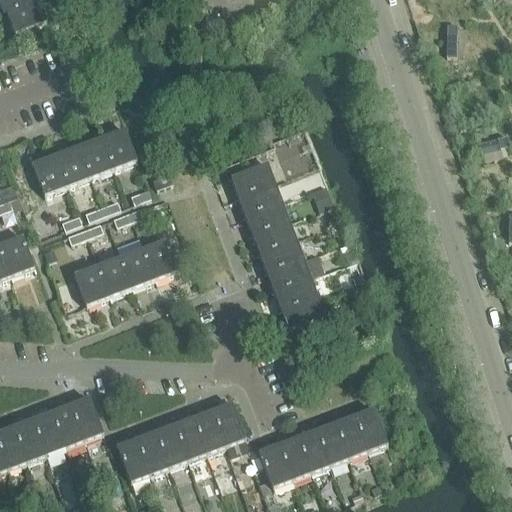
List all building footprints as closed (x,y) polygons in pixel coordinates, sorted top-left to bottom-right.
[(36,0),(0,0),(7,19),(39,7),(36,0)] [(47,30),(39,7),(7,19),(16,42),(47,30)] [(457,63),(457,32),(447,32),(446,63),(457,63)] [(125,137),(102,145),(114,177),(137,169),(125,137)] [(479,151),(482,161),(510,153),(507,143),(479,151)] [(102,145),(79,154),(91,186),(114,177),(102,145)] [(79,154),(56,163),(68,195),(91,186),(79,154)] [(56,163),(33,172),(45,204),(68,195),(56,163)] [(231,185),(238,204),(275,190),(268,171),(231,185)] [(169,181),(153,187),(157,196),(173,190),(169,181)] [(238,204),(246,223),(282,209),(275,190),(238,204)] [(326,194),(312,199),(319,217),(333,212),(326,194)] [(148,196),(131,203),(134,211),(152,205),(148,196)] [(9,208),(0,211),(0,220),(12,216),(9,208)] [(117,208),(101,214),(105,223),(121,217),(117,208)] [(282,209),(246,223),(253,242),(289,229),(282,209)] [(146,213),(130,219),(133,228),(149,222),(146,213)] [(101,214),(86,220),(89,229),(105,223),(101,214)] [(130,219),(114,225),(117,234),(133,228),(130,219)] [(338,222),(329,225),(332,234),(341,231),(338,222)] [(79,223),(62,229),(65,238),(82,231),(79,223)] [(253,242),(260,262),(297,248),(289,229),(253,242)] [(100,231),(84,237),(87,245),(103,239),(100,231)] [(84,237),(68,243),(71,251),(87,245),(84,237)] [(23,244),(0,252),(12,284),(35,275),(23,244)] [(167,247),(144,256),(156,288),(179,279),(167,247)] [(260,262),(267,281),(304,267),(297,248),(260,262)] [(0,252),(0,288),(12,284),(0,252)] [(144,256),(121,264),(133,296),(156,288),(144,256)] [(121,264),(97,273),(109,305),(133,296),(121,264)] [(304,267),(267,281),(274,300),(311,286),(304,267)] [(97,273),(74,282),(86,314),(109,305),(97,273)] [(361,280),(352,284),(355,291),(363,288),(361,280)] [(274,300),(282,319),(318,305),(311,286),(274,300)] [(318,305),(282,319),(289,338),(326,324),(318,305)] [(90,405),(71,412),(85,449),(104,442),(90,405)] [(232,411),(213,418),(227,455),(246,447),(232,411)] [(71,412),(52,420),(66,456),(85,449),(71,412)] [(374,416),(355,423),(369,460),(388,452),(374,416)] [(213,418),(194,425),(208,462),(227,455),(213,418)] [(52,420),(32,427),(46,464),(66,456),(52,420)] [(355,423),(336,430),(350,467),(369,460),(355,423)] [(194,425),(175,432),(188,469),(208,462),(194,425)] [(32,427),(13,434),(27,471),(46,464),(32,427)] [(336,430),(317,438),(331,474),(350,467),(336,430)] [(175,432),(155,440),(169,476),(188,469),(175,432)] [(13,434),(0,439),(0,456),(8,478),(27,471),(13,434)] [(317,438),(297,445),(311,482),(331,474),(317,438)] [(155,440),(136,447),(150,483),(169,476),(155,440)] [(297,445),(278,452),(292,489),(311,482),(297,445)] [(136,447),(117,454),(131,491),(150,483),(136,447)] [(278,452),(259,459),(273,496),(292,489),(278,452)] [(0,456),(0,481),(8,478),(0,456)] [(379,492),(372,495),(374,501),(382,498),(379,492)] [(361,500),(352,503),(355,510),(364,507),(361,500)]
